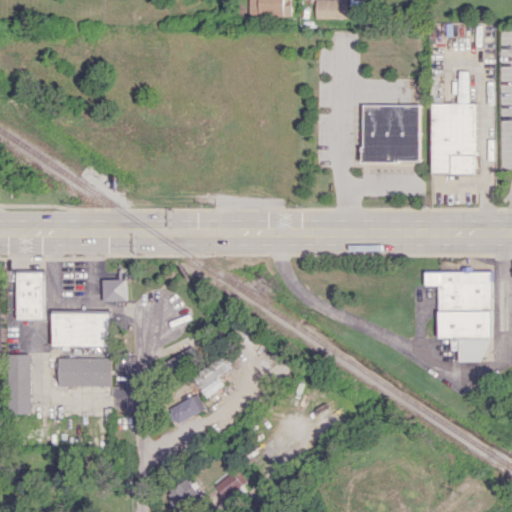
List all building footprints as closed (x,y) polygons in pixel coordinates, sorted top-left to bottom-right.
[(282,0),(248,0),(248,15),(290,16),(290,4),(283,4),(282,0)] [(315,0),(315,17),(352,18),(352,7),(348,6),(348,0),(315,0)] [(433,103),(432,173),(475,173),(476,103),(433,103)] [(420,104),(363,105),(364,161),(421,161),(420,104)] [(18,271),(18,319),(46,318),(45,271),(18,271)] [(439,285),(439,338),(452,338),(452,349),(460,349),(460,360),(490,361),(490,271),(426,271),(426,285),(439,285)] [(103,279),(104,300),(130,300),(129,278),(103,279)] [(111,313),(53,311),(53,345),(110,346),(111,313)] [(166,361),(173,375),(202,359),(195,345),(166,361)] [(10,413),(32,413),(30,353),(8,354),(10,413)] [(111,386),(112,357),(59,356),(58,385),(111,386)] [(207,396),(224,385),(218,376),(229,368),(221,357),(194,376),(207,396)] [(169,408),(178,424),(206,408),(197,393),(169,408)] [(216,482),(228,503),(251,489),(238,468),(216,482)] [(178,507),(200,494),(189,477),(167,490),(178,507)]
